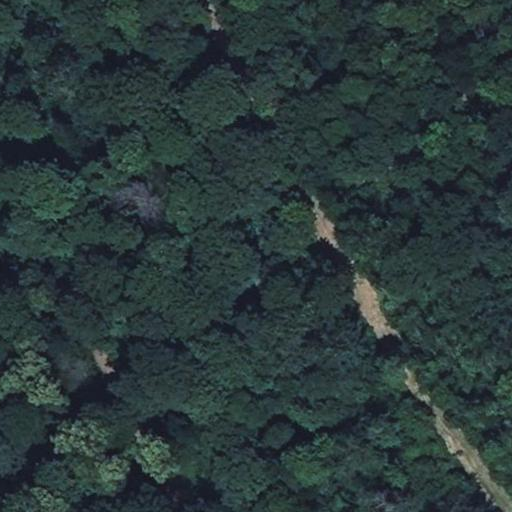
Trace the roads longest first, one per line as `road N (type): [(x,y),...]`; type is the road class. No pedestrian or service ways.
road 1 (track): [(207,0),(233,67),(416,414),(502,511)]
road 2 (track): [(234,511),(0,54)]
